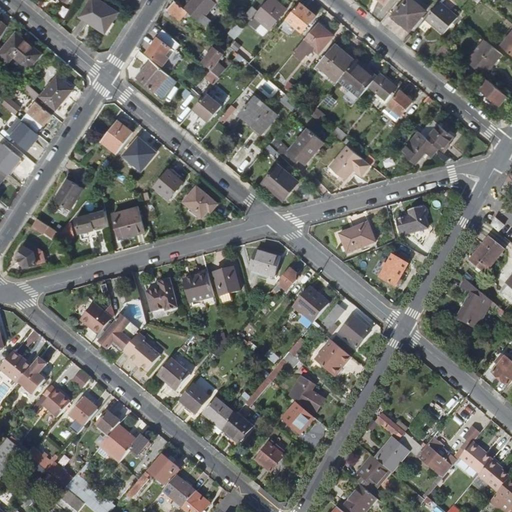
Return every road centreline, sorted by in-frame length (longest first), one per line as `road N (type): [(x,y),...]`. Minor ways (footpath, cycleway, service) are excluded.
road 1 (residential): [(270,511),(10,292)]
road 2 (residential): [(10,292),(280,222)]
road 3 (residential): [(506,149),(333,0)]
road 4 (residential): [(280,222),(106,79)]
road 5 (residential): [(280,222),(494,169)]
road 6 (residential): [(301,511),(403,329)]
road 7 (residential): [(0,246),(106,79)]
road 8 (residential): [(494,169),(403,329)]
road 9 (residential): [(403,329),(280,222)]
road 10 (residential): [(511,421),(403,329)]
road 11 (residential): [(106,79),(12,0)]
